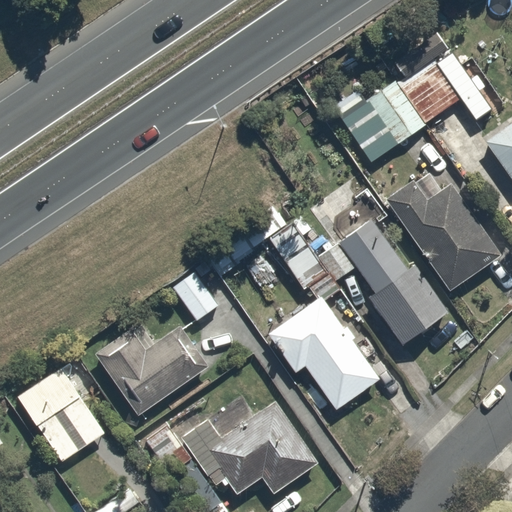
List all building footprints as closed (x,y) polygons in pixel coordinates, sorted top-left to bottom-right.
[(397,82),(364,105),(396,150),(431,125),(430,124),(465,100),(438,61),(435,64),(422,46),(397,63),(409,80),(400,86),(397,82)] [(511,126),(489,143),(511,173),(511,126)] [(431,172),(389,201),(448,287),(451,284),(456,292),(506,258),(456,186),(446,193),(431,172)] [(384,212),(342,241),(378,293),(371,298),(408,350),(457,316),(384,212)] [(297,225),(273,241),(306,291),(312,287),(318,296),(356,270),(338,243),(318,257),(297,225)] [(137,323),(95,353),(138,415),(250,336),(227,304),(223,308),(198,273),(176,288),(197,319),(155,349),(137,323)] [(324,297),(271,336),(299,375),(309,367),(342,412),(391,377),(352,324),(347,328),(324,297)] [(67,364),(18,397),(61,459),(53,465),(85,511),(129,511),(143,503),(133,488),(107,506),(93,485),(122,466),(118,460),(128,453),(67,364)] [(211,417),(184,438),(221,488),(230,481),(242,497),(270,476),(281,492),(322,463),(277,402),(227,439),(211,417)] [(170,425),(146,443),(196,511),(201,511),(222,497),(170,425)]
